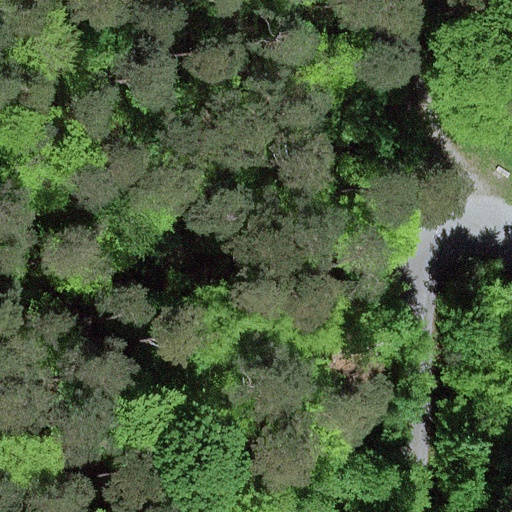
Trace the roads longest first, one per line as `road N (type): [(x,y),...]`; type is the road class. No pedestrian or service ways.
road 1 (track): [(468,219),(424,244),(415,270),(421,397),(403,511)]
road 2 (track): [(468,219),(387,0)]
